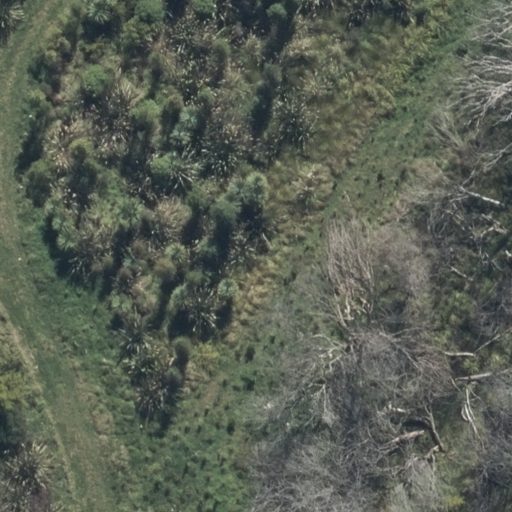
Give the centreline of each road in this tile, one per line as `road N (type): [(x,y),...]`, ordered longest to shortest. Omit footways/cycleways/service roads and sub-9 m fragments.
road 1 (track): [(174,511),(495,0)]
road 2 (track): [(78,511),(0,318)]
